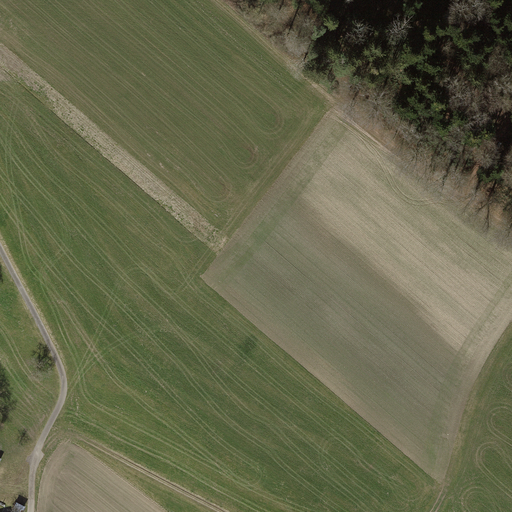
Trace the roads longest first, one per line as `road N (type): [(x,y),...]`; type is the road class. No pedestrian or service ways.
road 1 (track): [(30,511),(32,467),(64,380),(0,248)]
road 2 (track): [(511,117),(398,0)]
